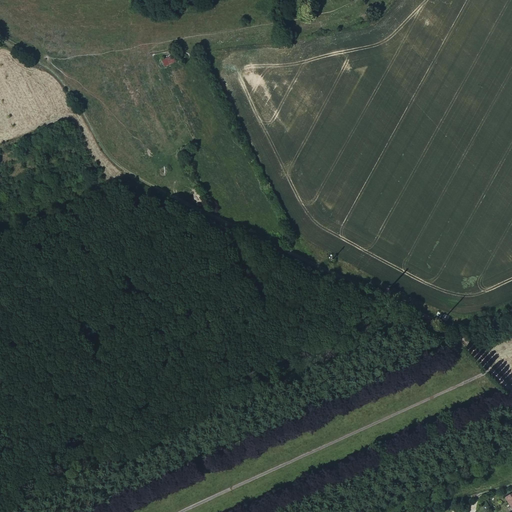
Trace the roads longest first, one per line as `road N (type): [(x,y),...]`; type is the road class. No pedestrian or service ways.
road 1 (track): [(511,391),(461,335),(118,165),(59,79),(0,39)]
road 2 (track): [(490,367),(177,511)]
